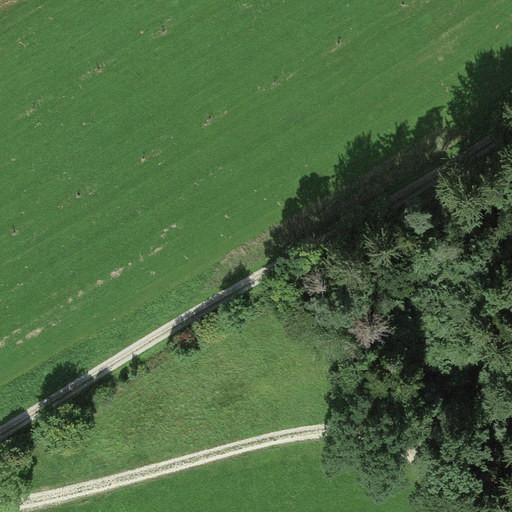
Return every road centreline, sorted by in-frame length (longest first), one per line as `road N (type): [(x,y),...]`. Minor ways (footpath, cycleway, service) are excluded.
road 1 (track): [(0,435),(180,322),(286,270),(511,125)]
road 2 (track): [(0,510),(50,504),(273,440),(348,431),(389,436),(439,467),(473,511)]
road 3 (track): [(348,431),(456,363),(511,346)]
